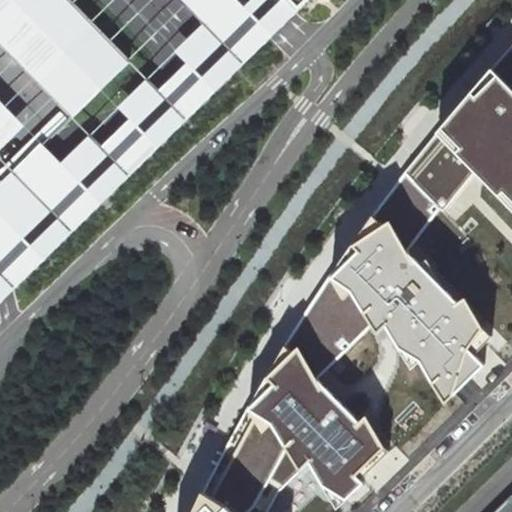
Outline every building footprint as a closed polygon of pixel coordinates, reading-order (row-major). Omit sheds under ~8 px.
[(271,39),(297,14),(283,0),(0,0),(0,303),(13,291),(236,74),(240,69),(271,39)] [(283,0),(297,14),(303,8),(310,0),(283,0)] [(417,180),(457,227),(477,205),(490,191),(498,201),(511,215),(511,45),(509,48),(440,150),(417,180)] [(385,221),(427,263),(457,227),(417,180),(385,221)] [(385,221),(332,280),(373,337),(456,415),(511,360),(511,342),(427,263),(385,221)] [(332,280),(286,348),(334,387),(373,337),(332,280)] [(254,415),(305,476),(351,511),(355,511),(406,463),(334,387),(286,348),(254,415)] [(275,511),(305,476),(254,415),(207,502),(224,511),(275,511)] [(511,511),(511,492),(509,490),(499,500),(503,507),(498,511),(511,511)] [(224,511),(207,502),(202,511),(224,511)]
